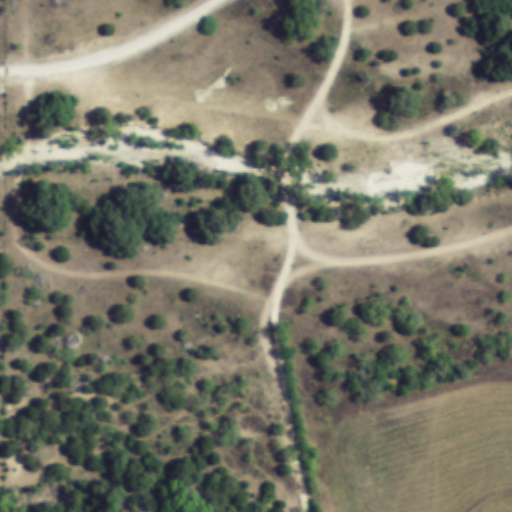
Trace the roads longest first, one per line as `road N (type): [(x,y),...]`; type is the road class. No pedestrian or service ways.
road 1 (residential): [(34,67),(385,130),(424,124),(511,89)]
road 2 (residential): [(303,260),(283,285),(277,313),(307,511)]
road 3 (residential): [(0,67),(102,56),(218,0)]
